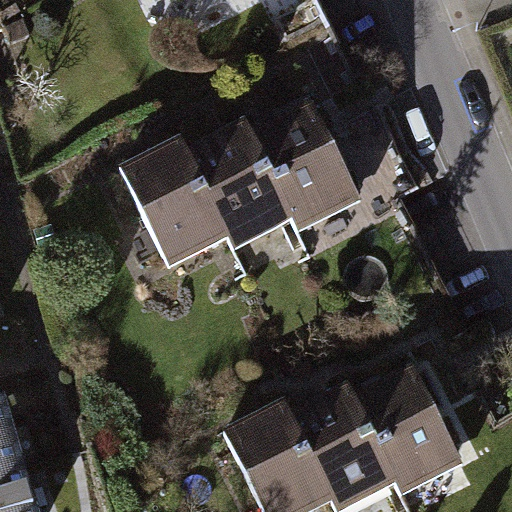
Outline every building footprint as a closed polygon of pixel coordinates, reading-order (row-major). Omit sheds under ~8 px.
[(298,114),(239,141),(279,225),(285,237),(344,210),(298,114)] [(234,130),(175,157),(215,243),(220,253),(279,225),(239,141),(234,130)] [(170,147),(111,175),(156,270),(215,243),(175,157),(170,147)] [(400,379),(341,407),(381,491),(387,503),(446,475),(400,379)] [(336,395),(277,423),(317,508),(319,511),(336,511),(381,491),(341,407),(336,395)] [(272,413),(213,440),(247,511),(309,511),(317,508),(277,423),(272,413)] [(0,511),(25,511),(0,430),(0,511)]
